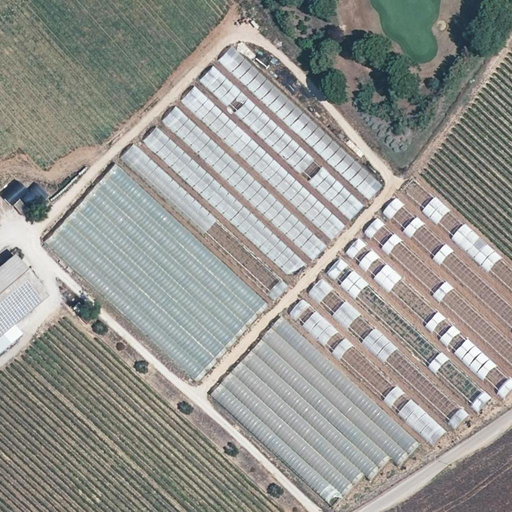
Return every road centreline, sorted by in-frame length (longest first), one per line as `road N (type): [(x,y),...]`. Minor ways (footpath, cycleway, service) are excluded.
road 1 (track): [(310,511),(89,296)]
road 2 (unclassified): [(511,414),(372,511)]
